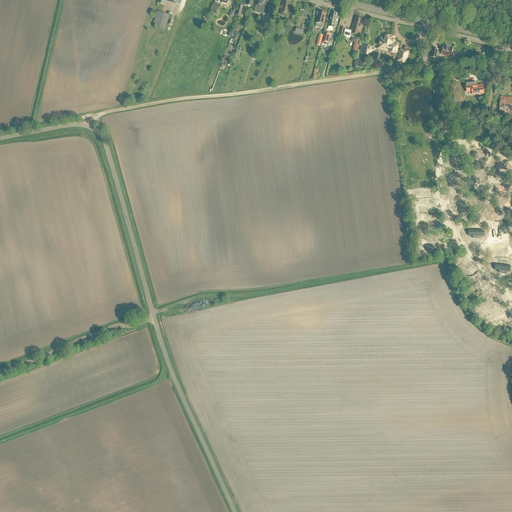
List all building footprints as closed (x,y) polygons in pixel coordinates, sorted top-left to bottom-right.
[(263,6),(264,0),(256,0),(256,5),(254,12),(264,14),(265,7),(263,6)] [(282,0),(280,14),(287,16),(289,7),(290,1),(283,0),(282,0)] [(214,3),(211,11),(216,13),(219,5),(214,3)] [(157,11),(153,25),(165,29),(169,15),(157,11)] [(335,12),(332,11),(332,12),(329,21),(330,21),(329,27),(333,28),(335,22),(335,23),(335,22),(336,22),(337,19),(336,19),(338,13),(335,13),(335,12)] [(317,18),(316,22),(315,27),(323,29),(325,21),(324,21),(326,14),(319,12),(318,19),(317,18)] [(350,38),(351,33),(360,35),(362,27),(361,26),(363,22),(362,21),(362,20),(360,19),(360,18),(357,17),(357,18),(356,18),(354,24),(353,24),(352,31),(346,29),(344,36),(350,38)] [(327,49),(330,35),(324,34),(321,48),(327,49)] [(394,40),(394,39),(393,37),(386,35),(385,40),(382,39),(380,41),(379,49),(390,51),(390,52),(390,53),(391,53),(391,54),(392,54),(393,54),(394,53),(394,52),(396,53),(400,54),(398,61),(405,63),(408,52),(401,51),(397,50),(398,46),(392,45),(393,42),(394,42),(395,41),(394,40)] [(454,53),(453,53),(453,50),(453,49),(444,46),(442,51),(443,51),(442,53),(442,54),(442,55),(453,58),(454,53)] [(442,55),(442,54),(442,53),(438,52),(439,50),(433,49),(431,58),(437,59),(438,54),(442,55)] [(475,86),(475,83),(466,84),(467,92),(471,92),(473,92),(473,95),(480,94),(480,89),(483,89),(482,85),(475,86)] [(511,97),(500,97),(499,112),(511,112),(511,97)] [(474,148),(472,153),(484,160),(487,155),(474,148)] [(511,164),(500,158),(497,163),(510,170),(511,165),(511,164)] [(480,184),(478,189),(491,194),(493,189),(480,184)] [(455,187),(453,192),(467,197),(468,192),(455,187)] [(422,201),(420,207),(434,211),(435,205),(422,201)] [(448,211),(445,215),(456,224),(459,219),(448,211)] [(424,214),(422,219),(435,224),(437,219),(424,214)] [(497,255),(495,260),(509,264),(510,258),(497,255)] [(495,268),(492,273),(505,279),(507,274),(495,268)]
